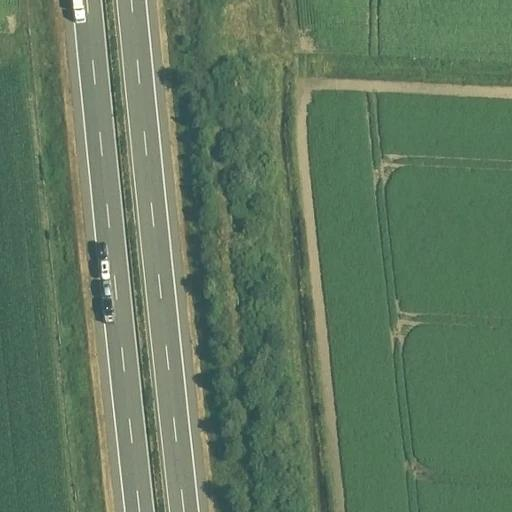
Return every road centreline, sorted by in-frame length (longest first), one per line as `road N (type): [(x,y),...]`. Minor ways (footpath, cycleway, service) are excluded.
road 1 (motorway): [(89,0),(143,511)]
road 2 (motorway): [(186,511),(133,0)]
